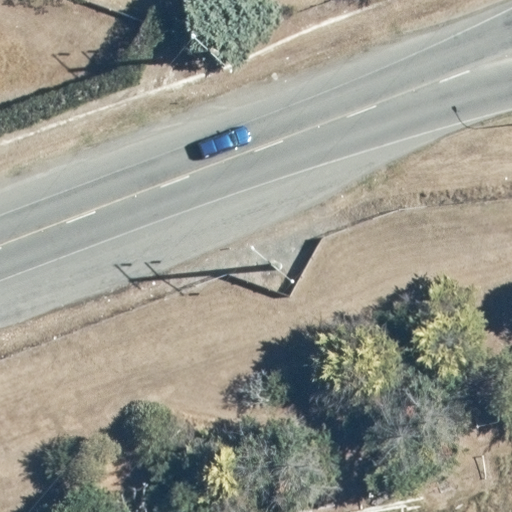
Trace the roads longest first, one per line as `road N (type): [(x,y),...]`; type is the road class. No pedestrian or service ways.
road 1 (primary): [(0,244),(399,90)]
road 2 (primary): [(399,90),(511,25)]
